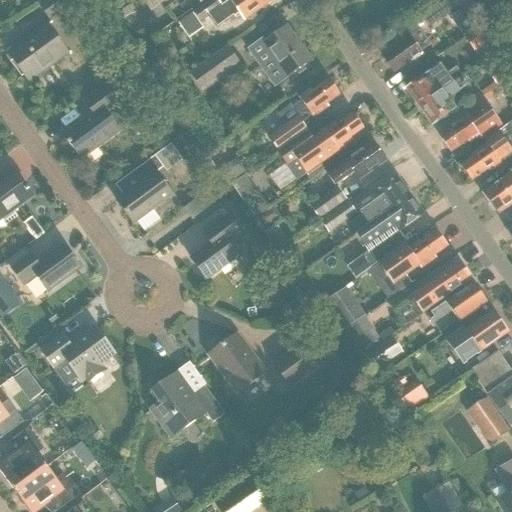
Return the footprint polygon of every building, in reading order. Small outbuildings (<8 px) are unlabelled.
[(50,20),(74,2),(72,0),(49,0),(40,7),(50,20)] [(145,0),(151,9),(164,0),(145,0)] [(272,1),(271,0),(228,0),(221,5),(217,0),(209,0),(178,22),(189,38),(204,28),(199,21),(210,14),(218,26),(238,12),(244,21),(272,1)] [(439,0),(436,3),(420,14),(428,24),(455,5),(451,0),(439,0)] [(467,0),(460,5),(472,22),(480,17),(492,9),(486,0),(467,0)] [(502,60),(511,53),(511,42),(498,21),(483,31),(502,60)] [(68,54),(47,25),(8,53),(29,83),(68,54)] [(275,88),(312,60),(288,27),(265,43),(262,39),(248,50),(256,62),(268,53),(271,57),(259,66),(275,88)] [(383,58),(394,73),(410,62),(411,64),(422,56),(420,53),(430,45),(420,31),(410,38),(408,36),(394,46),(396,49),(383,58)] [(474,32),(454,45),(461,56),(481,42),(474,32)] [(188,71),(200,88),(238,62),(225,45),(188,71)] [(440,65),(406,89),(419,107),(462,76),(456,67),(446,74),(440,65)] [(504,77),(495,65),(473,82),(482,94),(504,77)] [(462,76),(419,107),(432,126),(455,109),(448,99),(444,95),(450,91),(453,95),(464,88),(468,85),(465,80),(462,76)] [(269,136),(279,151),(307,132),(300,123),(311,115),(313,118),(328,107),(326,104),(339,95),(339,94),(341,93),(333,82),(331,83),(329,80),(312,92),(310,89),(299,96),(301,100),(292,106),(291,104),(276,114),(284,125),(269,136)] [(63,136),(81,160),(120,132),(118,129),(131,119),(106,85),(83,101),(93,114),(63,136)] [(453,128),(440,137),(450,151),(466,139),(469,143),(480,135),(482,138),(500,125),(486,105),(468,118),(465,115),(451,125),(453,128)] [(350,138),(363,129),(353,115),(337,127),(333,122),(323,130),(327,136),(316,144),(307,132),(279,151),(288,164),(297,158),(307,172),(331,155),(330,152),(336,148),(338,151),(352,141),(350,138)] [(475,153),(477,155),(461,166),(470,180),(486,169),(488,172),(499,164),(498,161),(511,152),(497,132),(486,140),(488,143),(475,153)] [(171,144),(131,174),(139,184),(116,201),(133,224),(173,195),(156,172),(163,167),(166,172),(182,160),(171,144)] [(386,162),(374,144),(341,166),(328,174),(336,186),(354,173),(359,181),(386,162)] [(511,170),(509,173),(511,175),(483,194),(489,202),(489,206),(493,212),(496,212),(498,215),(511,204),(511,170)] [(0,183),(0,220),(2,220),(6,225),(17,217),(13,211),(33,197),(15,172),(0,183)] [(358,234),(366,228),(411,196),(398,177),(373,195),(375,197),(363,205),(367,211),(350,223),(358,234)] [(336,188),(309,208),(317,219),(344,199),(336,188)] [(184,209),(192,220),(208,207),(199,196),(184,209)] [(424,215),(411,196),(366,228),(358,234),(357,234),(366,246),(387,232),(385,229),(393,223),(400,233),(424,215)] [(329,233),(357,213),(348,201),(321,221),(329,233)] [(211,244),(190,259),(206,280),(238,258),(228,244),(241,235),(227,216),(204,234),(211,244)] [(445,244),(435,230),(418,242),(417,240),(407,247),(405,243),(393,252),(379,262),(393,281),(418,264),(420,266),(430,259),(429,256),(445,244)] [(385,242),(362,258),(369,268),(392,252),(385,242)] [(80,268),(63,245),(37,264),(30,255),(11,269),(24,286),(36,277),(48,292),(80,268)] [(450,293),(470,279),(459,264),(413,296),(424,312),(450,293)] [(0,281),(0,316),(1,318),(18,306),(0,281)] [(487,304),(473,284),(446,304),(445,303),(431,313),(434,317),(430,320),(433,324),(451,311),(459,322),(487,304)] [(324,302),(335,318),(354,306),(343,290),(324,302)] [(343,330),(362,318),(354,306),(335,318),(343,330)] [(508,333),(493,312),(463,333),(461,331),(446,342),(462,365),(508,333)] [(356,355),(380,339),(365,317),(341,333),(356,355)] [(62,337),(42,352),(53,368),(66,359),(85,384),(106,369),(101,362),(113,354),(94,329),(70,347),(62,337)] [(265,374),(237,335),(209,355),(237,394),(265,374)] [(386,343),(367,357),(377,372),(397,358),(386,343)] [(301,345),(273,365),(290,388),(318,367),(301,345)] [(480,381),(478,382),(510,428),(511,427),(511,372),(498,352),(472,370),(480,381)] [(177,374),(152,392),(160,402),(150,409),(163,426),(162,429),(166,434),(169,435),(171,438),(205,413),(213,423),(225,414),(204,386),(192,395),(177,374)] [(418,381),(395,397),(406,413),(429,397),(418,381)] [(510,430),(487,398),(470,410),(466,413),(490,445),(510,430)] [(2,407),(0,404),(0,435),(3,439),(1,440),(2,441),(25,424),(9,402),(2,407)] [(0,469),(0,471),(16,493),(48,469),(39,456),(45,451),(29,430),(6,447),(7,448),(9,447),(16,457),(0,469)] [(95,431),(87,437),(94,446),(102,441),(95,431)] [(497,500),(503,511),(511,511),(511,460),(495,470),(509,494),(497,500)] [(57,481),(48,469),(16,493),(30,511),(36,511),(50,502),(57,511),(60,511),(80,497),(64,476),(57,481)] [(258,476),(217,504),(222,511),(252,511),(273,497),(258,476)] [(449,483),(438,490),(450,511),(453,511),(463,506),(449,483)] [(365,489),(354,495),(360,504),(370,497),(365,489)]
